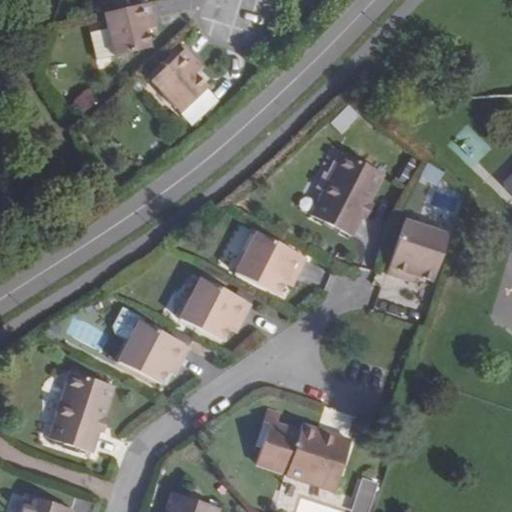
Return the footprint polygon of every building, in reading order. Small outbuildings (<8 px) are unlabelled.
[(149,22),(144,5),(95,17),(105,60),(146,50),(142,32),(140,25),(149,22)] [(142,32),(149,30),(149,22),(140,25),(142,32)] [(181,115),(207,90),(195,77),(190,71),(197,65),(184,50),(149,82),(181,115)] [(197,65),(190,71),(195,77),(202,70),(197,65)] [(84,88),(72,103),(86,113),(97,97),(84,88)] [(219,103),(207,90),(181,115),(194,128),(219,103)] [(383,175),(343,155),(313,217),(352,237),(383,175)] [(447,233),(402,219),(384,274),(408,281),(411,274),(431,281),(447,233)] [(307,261),(256,235),(234,277),(277,299),(288,279),(295,283),(307,261)] [(250,306),(199,279),(178,320),(222,343),(232,324),(239,328),(250,306)] [(189,349),(138,323),(115,365),(159,388),(169,367),(177,371),(189,349)] [(107,391),(64,378),(43,443),(85,456),(107,391)] [(262,424),(267,425),(254,464),(284,474),(284,476),(333,492),(350,442),(300,426),(297,432),(275,425),(279,414),(266,410),(262,424)] [(363,477),(351,511),(352,511),(369,511),(379,483),(363,477)] [(216,511),(217,509),(172,494),(165,511),(216,511)] [(20,511),(71,511),(72,511),(25,496),(20,511)]
